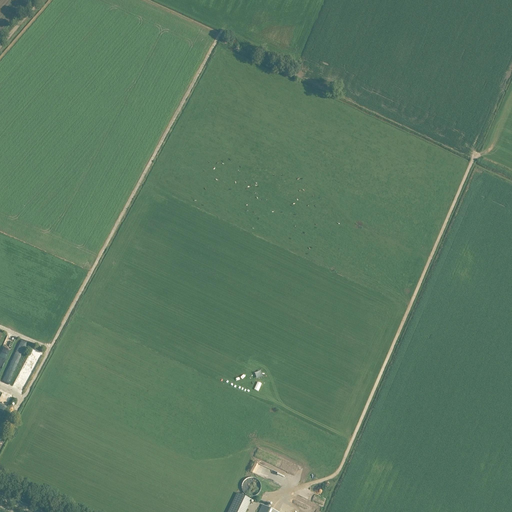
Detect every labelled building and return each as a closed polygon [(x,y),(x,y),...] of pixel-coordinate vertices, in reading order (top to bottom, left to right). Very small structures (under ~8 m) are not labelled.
[(0,352),(0,357),(6,359),(15,338),(7,335),(0,352)] [(19,341),(8,367),(14,370),(26,344),(19,341)] [(22,385),(26,386),(40,358),(40,353),(31,352),(25,365),(24,370),(30,373),(22,372),(22,375),(20,374),(19,376),(22,378),(22,381),(21,382),(24,383),(22,385)] [(281,485),(285,475),(251,462),(247,471),(281,485)] [(242,486),(242,487),(242,488),(242,489),(242,490),(243,490),(243,491),(243,492),(244,493),(245,494),(246,495),(247,495),(247,496),(248,496),(249,496),(250,497),(251,497),(252,497),(253,497),(254,496),(255,496),(256,495),(257,495),(258,494),(259,493),(260,492),(260,491),(260,490),(261,490),(261,489),(261,488),(261,487),(261,486),(261,485),(260,484),(260,483),(260,482),(259,482),(259,481),(258,480),(257,479),(256,479),(255,478),(254,478),(253,478),(252,478),(251,478),(250,478),(249,478),(248,478),(248,479),(247,479),(246,479),(245,480),(244,481),(244,482),(243,482),(243,483),(243,484),(242,485),(242,486)] [(228,511),(245,511),(252,500),(237,493),(228,511)]
